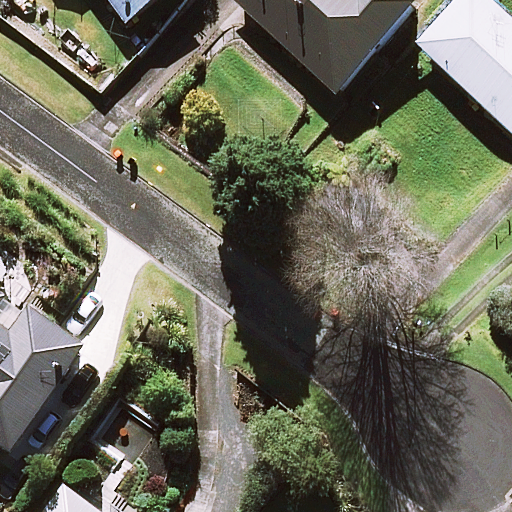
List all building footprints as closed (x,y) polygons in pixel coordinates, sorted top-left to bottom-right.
[(161,0),(107,0),(126,26),(161,0)] [(412,10),(401,0),(230,0),(335,95),(412,10)] [(511,25),(485,0),(459,0),(416,47),(511,136),(511,25)] [(85,352),(0,291),(0,448),(11,457),(85,352)] [(98,511),(64,488),(47,511),(98,511)]
